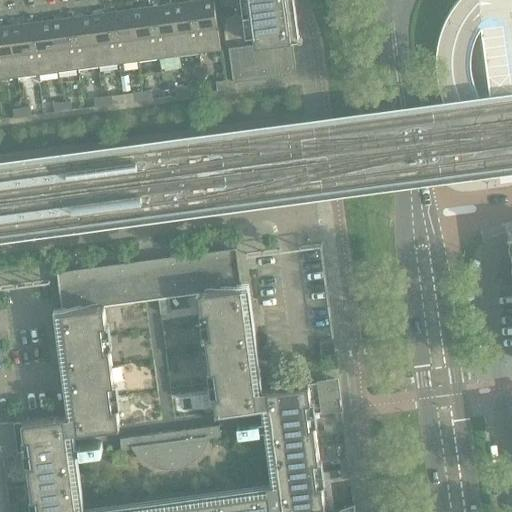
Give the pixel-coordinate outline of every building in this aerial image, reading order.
[(214,0),(205,0),(193,2),(200,53),(221,50),(214,0)] [(249,0),(256,44),(293,39),(287,0),(249,0)] [(444,103),(444,105),(461,102),(480,100),(480,99),(478,91),(476,87),(475,83),(474,78),(473,74),(472,71),(472,67),(472,64),(472,62),(472,58),(473,53),(473,51),(474,46),(474,44),(475,42),(477,37),(478,33),(483,33),(483,32),(484,32),(480,3),(479,3),(479,2),(480,1),(479,0),(458,0),(455,4),(452,9),(449,13),(447,18),(445,23),(443,28),(441,33),(439,38),(438,43),(437,49),(437,54),(436,59),(436,65),(437,70),(437,75),(438,81),(439,86),(440,91),(442,96),(444,103)] [(511,0),(479,0),(480,1),(479,2),(479,3),(480,3),(484,32),(492,95),(511,92),(511,0)] [(193,2),(173,4),(180,56),(200,53),(193,2)] [(173,4),(153,7),(160,58),(180,56),(173,4)] [(153,7),(133,10),(140,61),(160,58),(153,7)] [(133,10),(112,12),(119,64),(140,61),(133,10)] [(112,12),(92,15),(99,66),(119,64),(112,12)] [(92,15),(72,18),(79,69),(99,66),(92,15)] [(72,18),(52,21),(59,72),(79,69),(72,18)] [(52,21),(32,23),(39,75),(59,72),(52,21)] [(32,23),(11,26),(18,77),(39,75),(32,23)] [(11,26),(0,27),(0,79),(18,77),(11,26)] [(293,39),(256,44),(229,48),(234,83),(289,75),(290,75),(291,74),(293,73),(294,71),(295,70),(296,69),(296,68),(296,66),(296,64),(293,39)] [(217,82),(218,90),(227,89),(225,81),(217,82)] [(193,85),(184,86),(185,95),(194,94),(193,85)] [(185,95),(184,86),(176,87),(177,96),(185,95)] [(152,90),(144,92),(145,100),(153,99),(152,90)] [(145,100),(144,92),(135,93),(136,101),(145,100)] [(112,96),(103,97),(104,106),(113,104),(112,96)] [(104,106),(103,97),(95,98),(96,107),(104,106)] [(71,101),(63,103),(64,111),(73,110),(71,101)] [(64,111),(63,103),(54,104),(55,112),(64,111)] [(31,107),(22,108),(24,116),(32,115),(31,107)] [(24,116),(22,108),(14,109),(15,118),(24,116)] [(237,247),(150,259),(155,299),(201,293),(242,287),(237,247)] [(145,260),(57,271),(63,311),(104,306),(150,299),(145,260)] [(267,388),(256,390),(242,287),(201,293),(203,311),(208,311),(211,335),(206,336),(211,371),(216,370),(219,394),(214,395),(217,414),(270,407),(267,388)] [(169,298),(159,299),(161,313),(171,312),(169,298)] [(76,413),(65,415),(68,433),(121,426),(118,408),(113,408),(110,384),(115,384),(110,348),(105,349),(102,325),(107,324),(104,306),(63,311),(76,413)] [(336,354),(335,341),(320,342),(321,355),(336,354)] [(355,511),(356,510),(356,507),(356,504),(332,511),(326,511),(323,485),(318,485),(315,461),(320,460),(315,425),(310,426),(309,414),(334,410),(335,422),(344,421),(342,408),(340,408),(336,379),(326,381),(326,380),(267,388),(270,407),(271,419),(272,419),(281,491),(284,509),(290,508),(291,511),(355,511)] [(77,511),(69,446),(68,433),(65,415),(8,422),(8,423),(0,424),(4,453),(2,453),(4,466),(12,465),(11,454),(32,451),(33,463),(29,463),(33,499),(38,498),(39,511),(77,511)] [(239,423),(240,428),(241,437),(262,434),(260,421),(239,423)] [(121,438),(122,443),(122,450),(135,448),(138,452),(139,453),(142,456),(143,457),(146,459),(148,461),(151,462),(154,464),(157,465),(160,466),(163,467),(167,467),(169,467),(173,467),(175,467),(178,466),(180,466),(184,465),(188,463),(190,462),(193,460),(195,458),(197,456),(199,454),(202,451),(204,449),(205,447),(206,444),(207,440),(208,438),(221,436),(220,425),(121,438)] [(80,444),(82,458),(103,455),(101,442),(80,444)] [(341,461),(342,470),(350,469),(349,460),(341,461)] [(350,469),(342,470),(343,478),(351,477),(350,469)] [(281,491),(270,492),(269,492),(120,511),(291,511),(290,508),(284,509),(281,491)]
